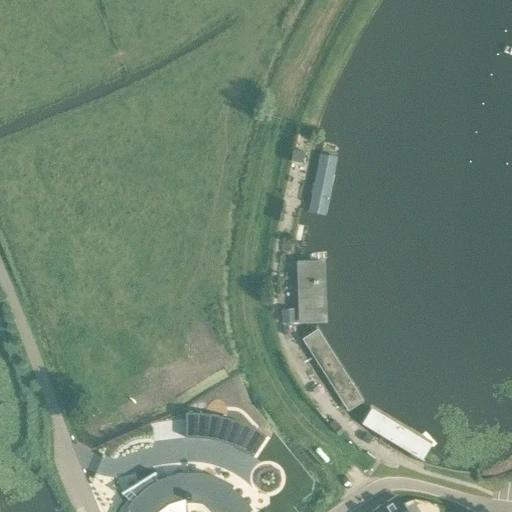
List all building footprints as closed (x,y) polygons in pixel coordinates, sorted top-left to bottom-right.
[(293,151),(291,162),(302,164),(304,153),(294,151),(293,151)] [(323,155),(309,219),(326,223),(340,158),(323,155)] [(302,261),(304,323),(331,322),(329,261),(302,261)] [(305,340),(352,411),(367,402),(320,330),(305,340)] [(365,425),(426,461),(436,445),(374,409),(365,425)] [(185,413),(185,439),(187,439),(197,439),(206,440),(215,442),(224,444),(233,448),(242,452),(250,457),(252,458),(266,436),(255,430),(244,425),(233,420),(221,417),(209,415),(197,413),(185,413)] [(333,420),(328,425),(339,436),(344,430),(333,420)] [(365,434),(361,440),(367,444),(371,438),(365,434)] [(129,509),(127,511),(151,511),(154,509),(158,506),(164,503),(169,500),(173,499),(177,497),(183,497),(183,500),(188,500),(188,496),(192,496),(197,496),(203,498),(208,499),(212,501),(217,504),(221,506),(225,510),(227,511),(249,511),(251,511),(250,508),(247,505),(243,500),(239,496),(234,492),(230,489),(232,486),(228,484),(220,480),(215,478),(211,476),(205,475),(200,474),(195,473),(187,473),(179,474),(172,475),(166,477),(156,481),(153,475),(154,474),(153,473),(138,482),(139,485),(128,491),(134,497),(130,502),(126,508),(127,509),(127,508),(129,509)] [(372,511),(404,511),(395,498),(372,511)]
